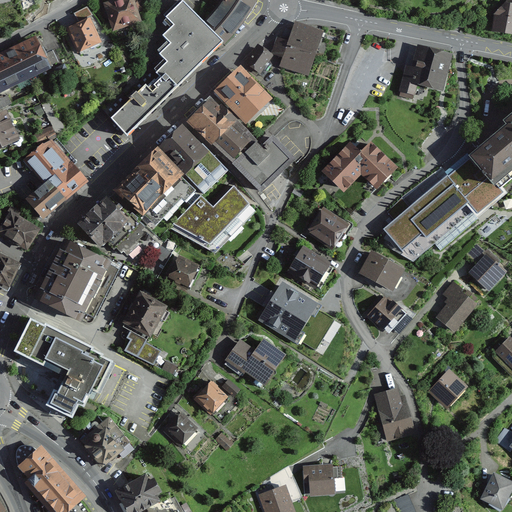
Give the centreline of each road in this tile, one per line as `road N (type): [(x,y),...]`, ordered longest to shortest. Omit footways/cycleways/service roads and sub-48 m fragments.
road 1 (residential): [(461,40),(460,131),(446,153),(368,220),(346,281),(351,312),(408,391),(427,507)]
road 2 (unclassified): [(36,264),(71,211),(276,15)]
road 3 (track): [(348,271),(272,219),(177,109)]
road 4 (residential): [(294,10),(452,38)]
road 5 (primary): [(113,511),(72,456),(0,405)]
road 6 (residential): [(511,398),(462,442),(427,507)]
